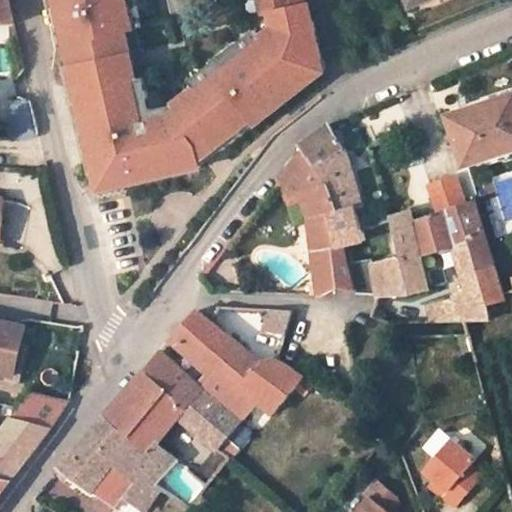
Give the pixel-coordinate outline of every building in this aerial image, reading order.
[(0,0),(0,25),(8,25),(2,0),(0,0)] [(56,0),(58,4),(100,186),(198,164),(321,70),(307,8),(269,17),(272,31),(170,108),(146,113),(128,36),(137,34),(128,0),(56,0)] [(304,0),(258,0),(262,18),(307,8),(304,0)] [(511,143),(511,90),(448,112),(464,159),(511,143)] [(300,141),(303,144),(317,162),(345,141),(333,115),(301,140),(300,141)] [(342,206),(358,200),(363,198),(345,141),(317,162),(333,183),(342,206)] [(278,177),(293,195),(303,192),(333,183),(317,162),(303,144),(278,177)] [(430,211),(457,203),(448,178),(422,186),(430,211)] [(366,223),(358,200),(342,206),(333,183),(303,192),(312,215),(316,248),(347,242),(369,236),(366,223)] [(505,290),(476,197),(457,203),(430,211),(414,216),(419,243),(455,237),(460,259),(456,260),(458,271),(462,270),(465,285),(448,294),(428,302),(432,317),(465,316),(468,316),(491,312),(488,299),(506,293),(505,290)] [(424,275),(419,243),(414,216),(413,205),(371,221),(366,223),(369,236),(371,236),(377,292),(420,285),(422,283),(424,281),(425,278),(424,275)] [(316,248),(320,282),(321,292),(341,287),(361,286),(347,242),(316,248)] [(321,292),(320,282),(311,282),(312,291),(321,292)] [(265,325),(286,332),(295,304),(271,303),(265,325)] [(311,383),(304,377),(306,374),(279,356),(263,360),(242,341),(210,317),(198,307),(175,332),(219,367),(205,383),(242,416),(260,398),(273,410),(296,385),(303,390),(311,383)] [(15,325),(0,321),(0,373),(6,375),(18,326),(15,325)] [(184,406),(203,387),(185,368),(161,347),(144,370),(184,406)] [(156,439),(179,413),(212,441),(215,444),(223,435),(239,418),(203,387),(184,406),(144,370),(105,412),(145,446),(152,438),(156,439)] [(22,400),(14,412),(7,421),(45,432),(63,404),(27,394),(22,400)] [(2,409),(14,412),(22,400),(10,396),(2,409)] [(0,413),(0,418),(7,421),(14,412),(2,409),(0,413)] [(124,494),(143,508),(158,485),(159,484),(153,479),(177,452),(167,443),(156,439),(152,438),(145,446),(105,412),(55,468),(63,474),(70,469),(94,486),(112,462),(134,479),(124,494)] [(7,421),(0,430),(0,480),(6,482),(45,432),(7,421)] [(424,466),(434,474),(440,479),(436,485),(457,502),(483,469),(471,459),(475,453),(450,434),(424,466)] [(215,444),(221,449),(229,440),(223,435),(215,444)] [(215,444),(212,441),(194,463),(213,478),(229,455),(221,449),(215,444)] [(140,511),(143,508),(124,494),(134,479),(112,462),(94,486),(116,502),(108,511),(140,511)] [(179,465),(166,485),(191,500),(203,480),(179,465)] [(440,479),(434,474),(430,480),(436,485),(440,479)] [(388,511),(396,502),(395,493),(375,477),(364,490),(367,494),(351,511),(388,511)]
